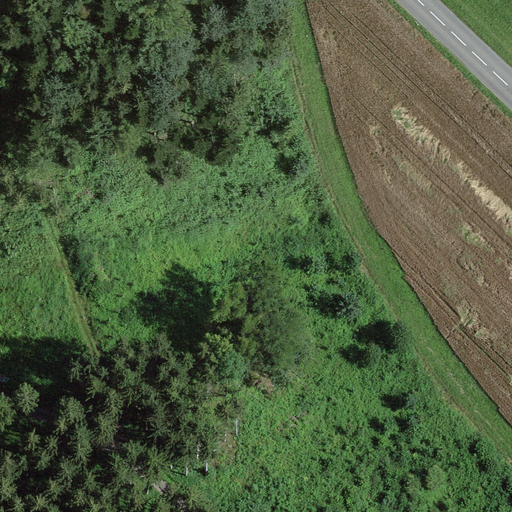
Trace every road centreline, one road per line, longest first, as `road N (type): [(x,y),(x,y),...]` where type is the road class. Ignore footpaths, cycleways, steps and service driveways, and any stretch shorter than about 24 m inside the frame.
road 1 (track): [(0,392),(96,443),(181,511)]
road 2 (tertiary): [(511,89),(417,0)]
